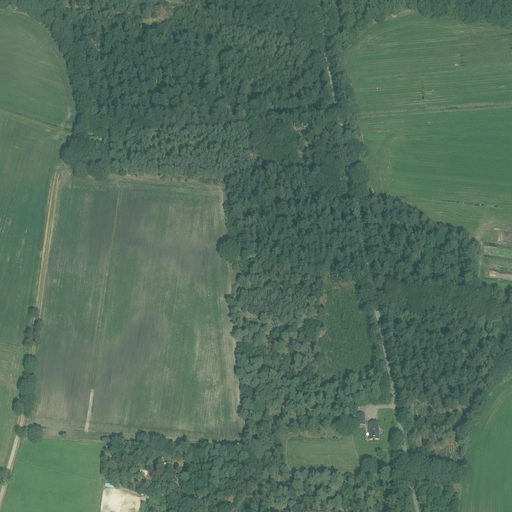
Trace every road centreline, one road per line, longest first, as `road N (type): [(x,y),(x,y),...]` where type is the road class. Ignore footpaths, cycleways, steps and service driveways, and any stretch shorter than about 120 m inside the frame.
road 1 (track): [(60,167),(21,425),(0,499)]
road 2 (track): [(341,126),(75,142)]
road 3 (unclassified): [(416,511),(374,290)]
road 4 (track): [(374,290),(341,126)]
road 5 (track): [(377,305),(511,316)]
road 6 (track): [(341,126),(315,0)]
